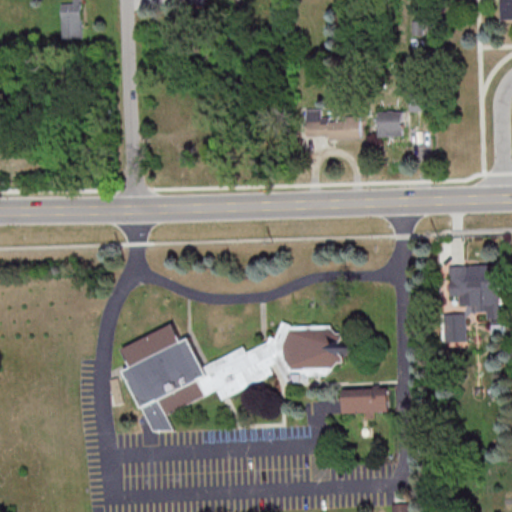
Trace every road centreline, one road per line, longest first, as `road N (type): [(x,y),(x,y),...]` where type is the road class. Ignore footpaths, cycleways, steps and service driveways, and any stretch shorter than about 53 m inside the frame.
road 1 (tertiary): [(511,194),(134,209)]
road 2 (residential): [(134,209),(125,0)]
road 3 (tertiary): [(134,209),(0,212)]
